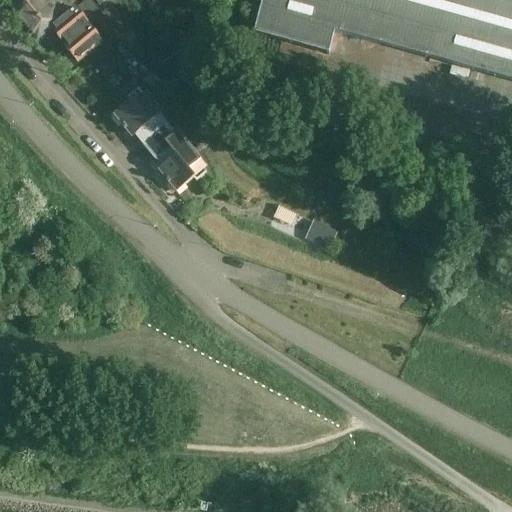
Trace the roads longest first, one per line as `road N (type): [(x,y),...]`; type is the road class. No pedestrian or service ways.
road 1 (tertiary): [(511,450),(195,275)]
road 2 (track): [(511,362),(233,273),(195,275)]
road 3 (residential): [(195,275),(194,247),(0,26)]
road 4 (tertiary): [(195,275),(116,212),(0,87)]
